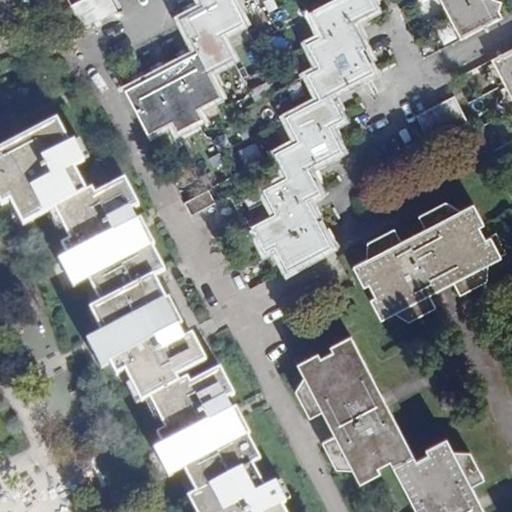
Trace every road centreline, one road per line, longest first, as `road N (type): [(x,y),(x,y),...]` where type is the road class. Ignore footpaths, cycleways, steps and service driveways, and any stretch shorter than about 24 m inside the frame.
road 1 (residential): [(235,320),(343,262),(366,146),(383,106),(418,77),(511,29)]
road 2 (residential): [(235,320),(95,62),(79,62),(8,105),(0,101)]
road 3 (residential): [(338,511),(235,320)]
